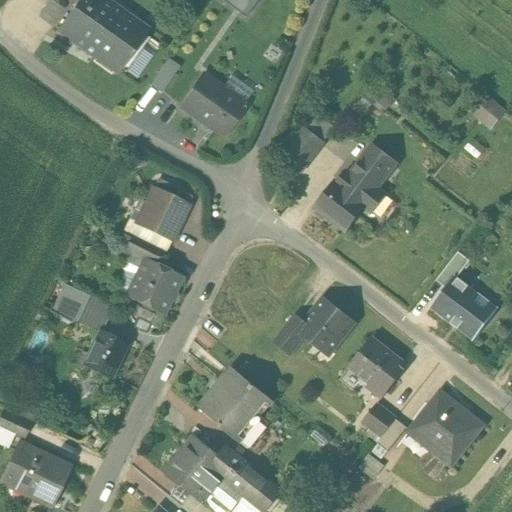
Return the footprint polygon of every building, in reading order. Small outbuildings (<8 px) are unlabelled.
[(147,31),(103,0),(78,0),(57,30),(118,73),(147,31)] [(223,0),(243,12),(250,0),(223,0)] [(168,59),(150,86),(161,93),(179,67),(168,59)] [(246,105),(202,74),(180,106),(224,137),(246,105)] [(467,110),(490,129),(505,110),(482,91),(467,110)] [(305,129),(282,158),(302,172),(324,144),(305,129)] [(373,146),(361,162),(362,163),(351,177),(345,173),(337,183),(365,204),(364,205),(372,211),(385,195),(377,189),(396,164),(373,146)] [(337,183),(336,182),(317,209),(345,230),(364,205),(365,204),(337,183)] [(189,205),(153,188),(146,202),(148,203),(138,225),(171,241),(189,205)] [(164,252),(132,236),(124,251),(144,261),(145,260),(157,266),(164,252)] [(157,266),(145,260),(144,261),(127,296),(163,313),(180,278),(157,266)] [(471,289),(455,276),(447,286),(463,299),(471,289)] [(463,299),(447,286),(430,308),(451,325),(468,303),(463,299)] [(113,306),(90,295),(76,322),(99,333),(100,334),(113,306)] [(305,323),(298,332),(306,339),(314,345),(317,340),(331,351),(352,326),(339,315),(341,312),(325,299),(305,323)] [(468,303),(451,325),(473,341),(490,319),(468,303)] [(294,314),(273,342),(292,357),(306,339),(298,332),(298,333),(305,323),(294,314)] [(100,334),(99,333),(84,364),(111,376),(125,346),(100,334)] [(372,338),(347,371),(382,398),(397,380),(392,376),(403,363),(372,338)] [(231,369),(213,391),(214,392),(201,408),(221,424),(220,425),(234,437),(252,415),(257,420),(272,402),(231,369)] [(483,426),(441,392),(410,432),(411,433),(414,428),(437,447),(433,451),(451,466),(483,426)] [(396,419),(376,404),(363,421),(382,437),(396,419)] [(33,423),(3,410),(0,417),(0,427),(15,435),(25,439),(33,423)] [(382,437),(377,443),(388,452),(407,428),(396,419),(382,437)] [(0,444),(9,449),(15,435),(0,427),(0,444)] [(219,456),(196,438),(167,473),(204,504),(229,474),(233,468),(219,456)] [(72,466),(20,442),(0,484),(52,508),(72,466)] [(280,492),(226,448),(219,456),(233,468),(229,474),(234,477),(231,484),(265,511),(280,492)] [(368,452),(357,467),(373,478),(384,463),(368,452)]
